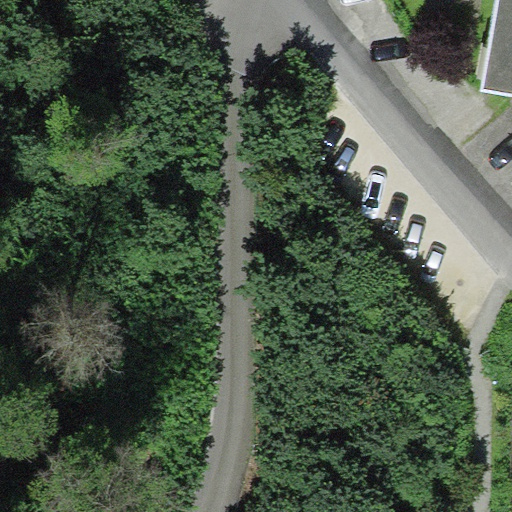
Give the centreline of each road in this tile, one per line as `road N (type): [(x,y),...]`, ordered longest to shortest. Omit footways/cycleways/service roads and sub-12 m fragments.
road 1 (track): [(258,0),(216,32),(245,342),(189,511)]
road 2 (residential): [(511,256),(289,0)]
